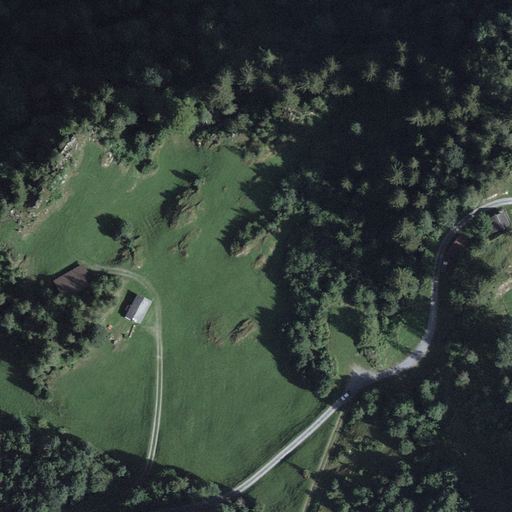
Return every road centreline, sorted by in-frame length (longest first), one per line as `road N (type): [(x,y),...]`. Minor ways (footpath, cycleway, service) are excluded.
road 1 (track): [(163,511),(224,497),(252,480),(356,385),(419,355),(432,333),(437,262),(450,232),(472,213),(511,201)]
road 2 (track): [(94,511),(149,465),(159,392),(157,302),(142,281),(101,271)]
road 3 (track): [(356,385),(305,511)]
